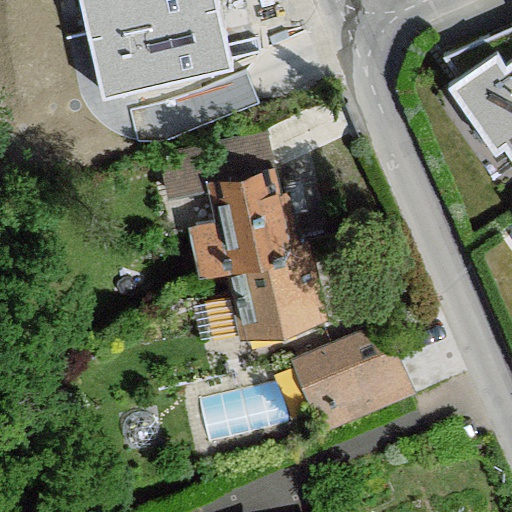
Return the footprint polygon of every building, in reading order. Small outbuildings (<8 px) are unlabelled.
[(511,58),(511,25),(446,53),(461,73),(497,49),(507,62),(511,58)] [(461,73),(448,82),(494,149),(503,142),(511,154),(511,58),(507,62),(497,49),(461,73)] [(219,186),(275,172),(266,132),(170,155),(179,195),(219,186)] [(231,256),(290,241),(286,217),(294,215),(289,195),(281,196),(275,172),(219,186),(226,217),(200,223),(207,261),(231,256)] [(307,238),(290,241),(231,256),(248,327),(323,311),(307,238)] [(389,331),(309,363),(332,418),(411,386),(389,331)]
